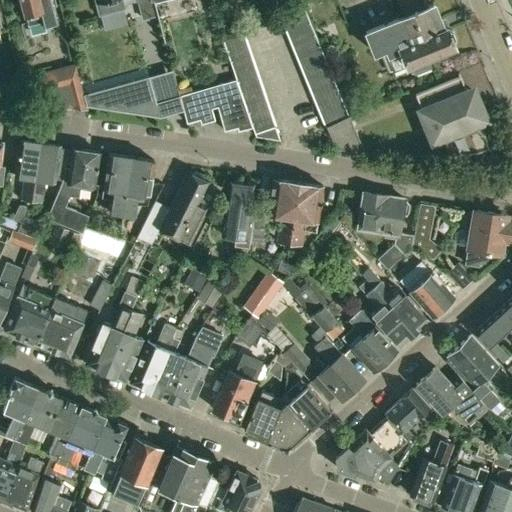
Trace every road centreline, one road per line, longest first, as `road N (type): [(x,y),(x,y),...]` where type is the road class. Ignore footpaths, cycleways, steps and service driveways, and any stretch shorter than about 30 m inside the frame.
road 1 (residential): [(511,195),(0,119)]
road 2 (residential): [(0,351),(292,473)]
road 3 (residential): [(292,473),(511,262)]
